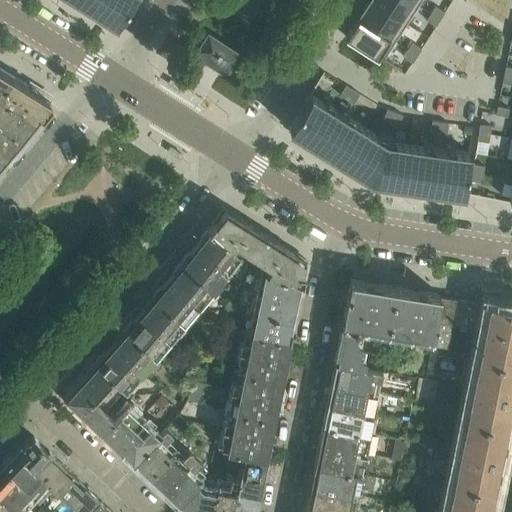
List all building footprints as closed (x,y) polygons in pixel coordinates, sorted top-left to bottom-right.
[(80,0),(115,22),(129,0),(80,0)] [(357,16),(357,17),(395,41),(406,23),(370,0),(368,0),(358,17),(357,16)] [(410,0),(370,0),(406,23),(418,5),(410,0)] [(435,6),(430,13),(440,19),(444,12),(435,6)] [(430,13),(426,20),(436,26),(440,19),(430,13)] [(357,19),(345,37),(382,60),(395,41),(357,17),(356,19),(357,19)] [(214,68),(221,73),(229,68),(228,68),(238,52),(234,49),(233,50),(212,36),(208,32),(198,48),(197,48),(197,57),(204,62),(205,61),(214,67),(214,68)] [(411,42),(407,49),(417,55),(421,48),(411,42)] [(407,49),(403,56),(412,62),(417,55),(407,49)] [(0,95),(20,107),(36,122),(51,103),(50,103),(50,99),(0,67),(0,95)] [(511,76),(504,75),(502,83),(511,84),(511,76)] [(345,85),(339,95),(346,99),(352,89),(345,85)] [(352,89),(346,99),(353,103),(359,94),(352,89)] [(286,129),(340,163),(363,126),(310,93),(310,92),(286,129)] [(20,107),(0,95),(0,121),(22,139),(36,122),(20,107)] [(497,106),(496,115),(507,117),(509,109),(497,106)] [(387,109),(383,120),(390,123),(394,112),(387,109)] [(394,112),(390,123),(398,126),(402,115),(394,112)] [(0,151),(7,157),(22,139),(0,121),(0,151)] [(432,121),(430,132),(438,133),(440,122),(432,121)] [(440,122),(438,133),(446,135),(448,123),(440,122)] [(480,124),(478,132),(489,134),(491,126),(480,124)] [(374,182),(402,186),(408,142),(384,138),(363,126),(340,163),(364,178),(374,182)] [(478,132),(477,140),(488,142),(489,134),(478,132)] [(408,142),(402,186),(462,194),(462,192),(467,161),(469,151),(408,142)] [(473,164),(471,172),(483,174),(484,166),(473,164)] [(471,172),(470,180),(481,182),(483,174),(471,172)] [(209,226),(231,245),(235,241),(246,221),(224,207),(209,226)] [(235,241),(271,264),(284,245),(246,221),(235,241)] [(195,243),(226,270),(241,253),(231,245),(209,226),(195,243)] [(226,270),(195,243),(181,260),(213,286),(226,270)] [(266,271),(302,278),(306,259),(284,245),(271,264),(266,271)] [(213,286),(181,260),(167,277),(199,303),(213,286)] [(261,270),(256,291),(298,299),(302,278),(266,271),(261,270)] [(153,294),(185,320),(199,303),(167,277),(153,294)] [(355,331),(363,332),(385,336),(394,286),(351,279),(341,327),(356,329),(355,331)] [(385,336),(431,343),(435,319),(439,295),(439,293),(394,286),(385,336)] [(256,291),(253,311),(294,319),(298,299),(256,291)] [(139,310),(171,337),(185,320),(153,294),(139,310)] [(483,327),(488,303),(439,295),(435,319),(431,343),(448,346),(452,322),(483,327)] [(483,327),(478,354),(511,361),(511,304),(488,301),(488,303),(483,327)] [(125,327),(157,354),(171,337),(139,310),(125,327)] [(249,331),(290,338),(294,319),(253,311),(249,331)] [(157,354),(125,327),(111,343),(143,370),(157,354)] [(341,327),(334,362),(363,367),(365,359),(359,358),(361,345),(363,332),(355,331),(356,329),(341,327)] [(290,338),(249,331),(242,330),(238,353),(285,362),(290,338)] [(96,359),(122,383),(128,388),(143,370),(111,343),(96,359)] [(233,376),(280,385),(285,362),(238,353),(233,376)] [(471,390),(465,417),(504,425),(510,398),(511,386),(511,361),(478,354),(471,390)] [(122,383),(96,359),(83,374),(63,397),(75,408),(87,395),(90,398),(93,395),(103,404),(122,383)] [(334,362),(330,381),(378,391),(382,371),(363,367),(334,362)] [(229,399),(275,408),(280,385),(233,376),(229,399)] [(421,380),(421,394),(436,394),(436,380),(421,380)] [(330,381),(326,403),(374,412),(378,391),(330,381)] [(87,395),(75,408),(99,431),(114,415),(103,404),(93,395),(90,398),(87,395)] [(229,399),(224,422),(271,431),(275,408),(229,399)] [(99,431),(114,445),(143,414),(128,400),(114,415),(99,431)] [(326,403),(322,423),(369,433),(374,412),(326,403)] [(114,445),(132,463),(162,432),(143,414),(114,445)] [(458,452),(453,479),(492,487),(497,460),(504,425),(465,417),(458,452)] [(219,446),(244,451),(266,455),(271,431),(224,422),(219,446)] [(317,444),(365,454),(369,433),(322,423),(317,444)] [(162,432),(132,463),(147,477),(176,445),(168,437),(173,432),(167,426),(162,432)] [(17,446),(50,484),(54,488),(71,470),(48,449),(47,450),(34,436),(32,438),(29,436),(22,444),(20,442),(17,446)] [(313,464),(359,474),(359,473),(361,473),(365,454),(317,444),(313,464)] [(147,477),(160,490),(195,453),(189,447),(183,452),(176,445),(147,477)] [(1,463),(35,499),(50,484),(17,446),(10,453),(1,463)] [(244,451),(240,470),(262,474),(266,455),(244,451)] [(160,490),(176,504),(199,479),(204,473),(197,465),(202,459),(195,453),(160,490)] [(0,493),(17,511),(22,511),(35,499),(1,463),(0,462),(0,493)] [(313,464),(309,485),(355,494),(359,474),(313,464)] [(82,511),(98,496),(71,470),(54,488),(77,511),(82,511)] [(239,474),(231,511),(254,511),(262,474),(240,470),(239,474)] [(210,511),(231,511),(239,474),(231,473),(230,480),(218,478),(217,485),(210,511)] [(184,511),(210,511),(217,485),(204,483),(199,479),(176,504),(184,511)] [(445,511),(486,511),(492,487),(453,479),(445,511)] [(351,511),(355,494),(309,485),(305,505),(338,511),(351,511)] [(17,511),(0,493),(0,511),(17,511)] [(114,511),(98,496),(82,511),(114,511)]
